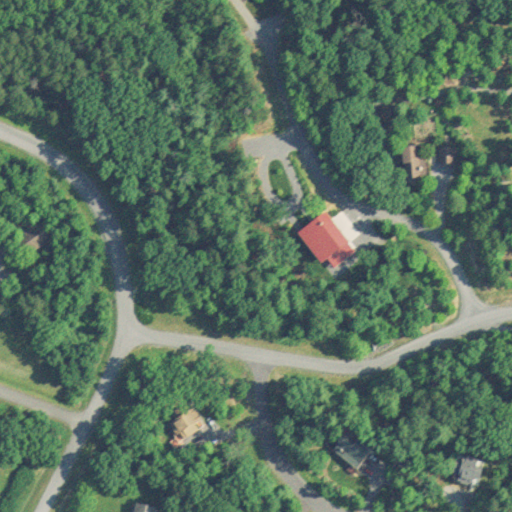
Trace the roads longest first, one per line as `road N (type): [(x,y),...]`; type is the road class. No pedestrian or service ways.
road 1 (residential): [(39,511),(124,327),(111,231),(75,171),(0,128)]
road 2 (residential): [(511,314),(351,370),(124,327)]
road 3 (residential): [(266,24),(311,162),(355,211),(432,241),(473,322)]
road 4 (residential): [(344,511),(328,508),(284,467),(259,398),(258,357)]
